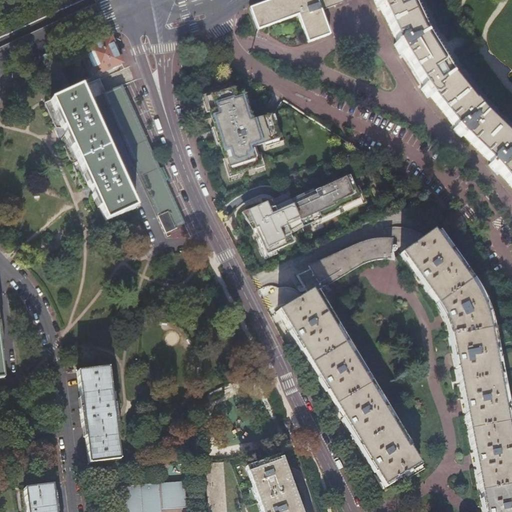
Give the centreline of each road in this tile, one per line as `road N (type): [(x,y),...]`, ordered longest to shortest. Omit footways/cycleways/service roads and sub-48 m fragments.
road 1 (secondary): [(164,110),(200,207),(351,511)]
road 2 (primary): [(0,62),(126,5)]
